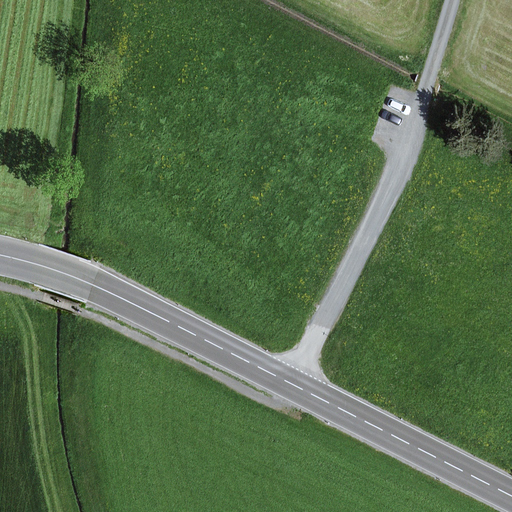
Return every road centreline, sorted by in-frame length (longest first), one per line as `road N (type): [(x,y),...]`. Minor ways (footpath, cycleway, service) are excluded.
road 1 (track): [(460,0),(421,127),(294,405),(84,307),(0,285)]
road 2 (secondary): [(511,489),(91,276),(0,251)]
